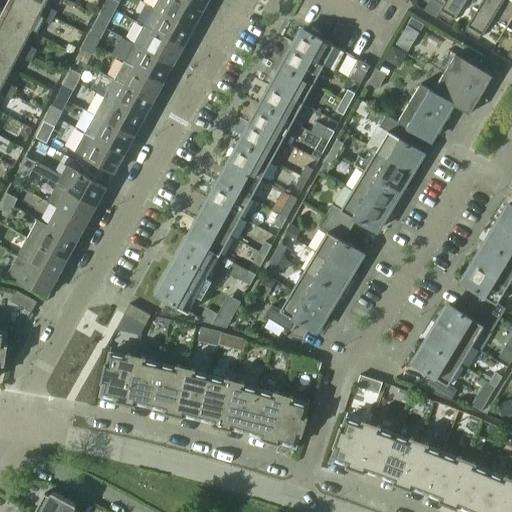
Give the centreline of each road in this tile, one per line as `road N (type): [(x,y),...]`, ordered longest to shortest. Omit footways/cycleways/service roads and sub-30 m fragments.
road 1 (residential): [(4,428),(239,0)]
road 2 (residential): [(297,498),(336,375),(474,157)]
road 3 (residential): [(297,498),(162,459),(4,428)]
road 4 (residential): [(131,511),(56,474),(0,459)]
